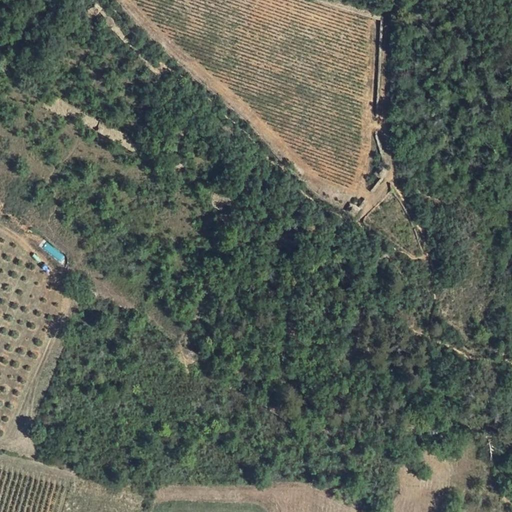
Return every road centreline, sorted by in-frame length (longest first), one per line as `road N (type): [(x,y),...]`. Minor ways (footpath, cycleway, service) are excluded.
road 1 (track): [(385,0),(388,161),(433,269)]
road 2 (track): [(511,362),(428,337),(433,269)]
